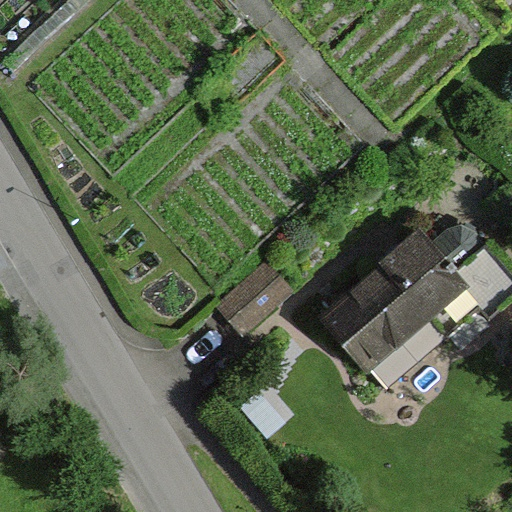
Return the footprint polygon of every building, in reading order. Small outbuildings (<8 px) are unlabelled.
[(119,177),(261,44),(219,0),(115,0),(29,81),(119,177)] [(495,30),(466,0),(270,0),(391,128),(495,30)] [(511,11),(511,0),(500,0),(511,12),(511,11)] [(218,282),(361,149),(279,62),(136,195),(218,282)] [(418,235),(323,317),(372,374),(467,292),(418,235)]
